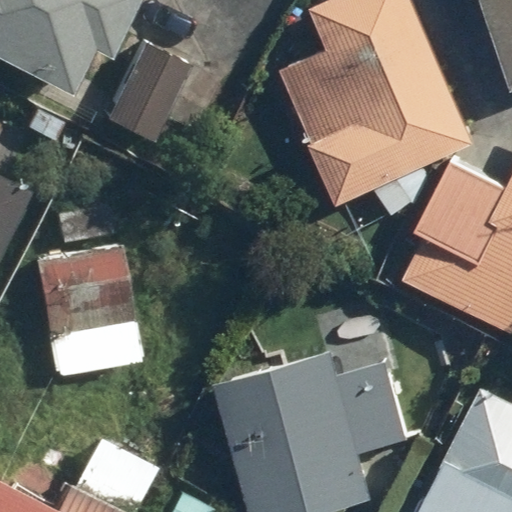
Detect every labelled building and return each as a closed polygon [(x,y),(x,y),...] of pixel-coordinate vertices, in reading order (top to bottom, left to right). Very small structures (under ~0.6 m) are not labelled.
[(125,0),(0,0),(0,43),(66,76),(79,49),(97,58),(125,0)] [(411,0),(312,0),(306,3),(325,45),(276,66),(335,202),(473,142),(411,0)] [(511,0),(477,0),(504,88),(511,85),(511,0)] [(146,140),(187,61),(138,35),(97,114),(146,140)] [(511,176),(509,183),(451,154),(413,230),(422,234),(401,277),(511,332),(511,176)] [(0,234),(23,191),(0,178),(0,234)] [(136,358),(116,240),(28,254),(47,373),(136,358)] [(142,300),(149,347),(190,341),(184,294),(142,300)] [(310,511),(372,496),(360,451),(408,439),(378,320),(323,334),(326,346),(211,375),(246,511),(310,511)] [(511,511),(511,398),(480,382),(431,480),(495,511),(511,511)] [(126,511),(150,463),(91,434),(66,483),(119,510),(124,511),(126,511)] [(0,483),(0,511),(56,511),(42,505),(0,483)] [(221,511),(173,485),(157,511),(221,511)]
